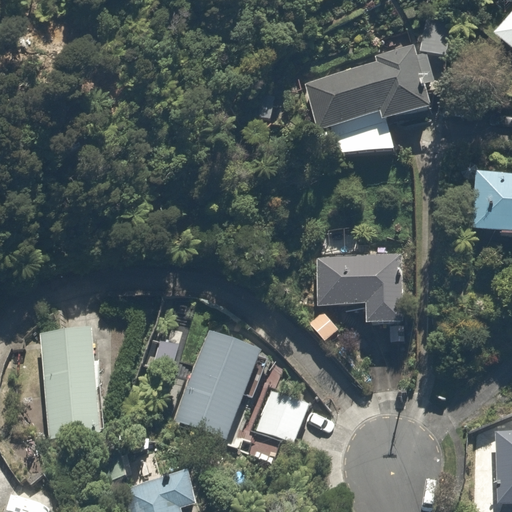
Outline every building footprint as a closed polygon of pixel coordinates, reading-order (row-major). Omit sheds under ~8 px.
[(445,64),(448,17),(424,16),(419,52),(377,55),(379,64),(310,82),(333,174),(384,161),(401,156),(393,127),(449,112),(437,64),(445,64)] [(511,20),(498,38),(511,49),(511,20)] [(511,177),(491,176),(485,235),(511,237),(511,177)] [(397,286),(397,263),(361,262),(362,235),(331,234),(331,261),(321,261),(319,311),(373,313),(372,331),(410,332),(411,286),(397,286)] [(187,343),(159,334),(147,371),(174,380),(187,343)] [(262,360),(210,337),(175,417),(226,440),(262,360)] [(105,348),(44,351),(47,436),(109,434),(105,348)] [(318,403),(270,383),(251,431),(298,450),(318,403)] [(470,479),(481,479),(481,511),(511,511),(511,430),(469,432),(470,479)] [(204,511),(196,477),(131,493),(135,511),(204,511)] [(41,504),(45,488),(20,482),(12,511),(56,511),(57,508),(41,504)]
